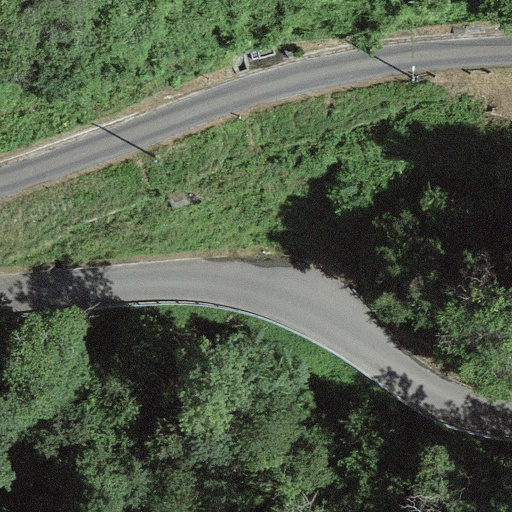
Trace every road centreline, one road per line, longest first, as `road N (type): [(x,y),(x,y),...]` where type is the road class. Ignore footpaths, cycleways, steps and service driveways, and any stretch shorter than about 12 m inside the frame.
road 1 (unclassified): [(511,417),(425,392),(318,312),(248,284),(110,282),(0,292)]
road 2 (unclassified): [(0,183),(320,69),(511,51)]
